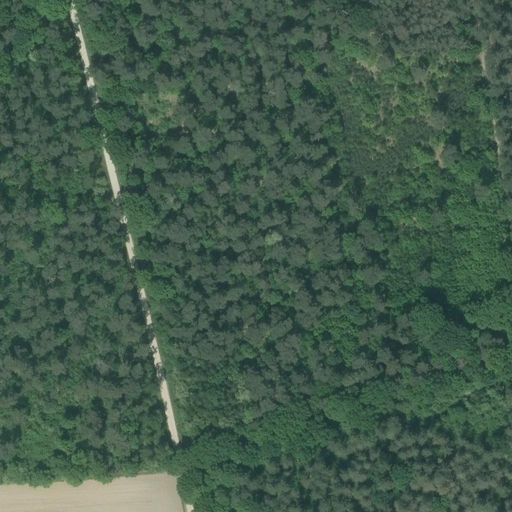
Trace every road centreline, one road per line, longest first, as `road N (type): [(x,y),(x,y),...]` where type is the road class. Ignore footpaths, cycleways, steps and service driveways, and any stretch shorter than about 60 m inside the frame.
road 1 (track): [(192,511),(71,0)]
road 2 (track): [(511,305),(147,316)]
road 3 (track): [(475,0),(511,248)]
